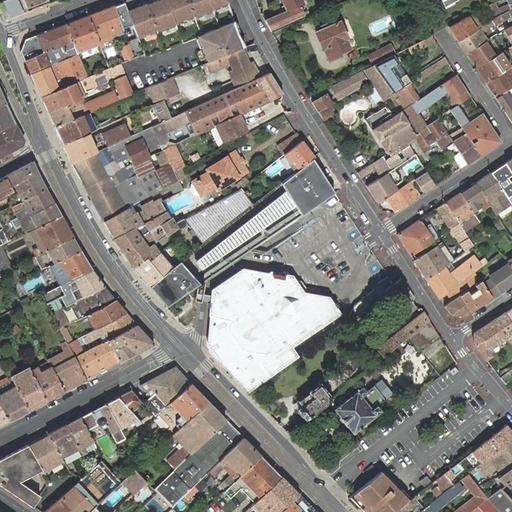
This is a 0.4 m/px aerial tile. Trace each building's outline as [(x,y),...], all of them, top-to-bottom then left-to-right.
[(4,0),(2,1),(9,18),(23,13),(17,0),(4,0)] [(146,4),(126,11),(132,26),(137,38),(228,3),(226,0),(158,0),(146,5),(146,4)] [(265,20),(269,30),(304,15),(304,14),(306,13),(305,11),(301,12),(300,8),(303,7),(300,0),(281,0),(286,10),(265,20)] [(435,0),(441,11),(449,6),(449,5),(457,0),(435,0)] [(489,4),(497,15),(501,12),(498,7),(494,1),(489,4)] [(511,1),(498,7),(501,12),(511,7),(511,1)] [(121,28),(112,6),(88,15),(99,43),(117,36),(115,31),(121,28)] [(497,15),(490,20),(492,23),(493,25),(507,17),(511,23),(511,7),(501,12),(497,15)] [(474,12),(448,26),(458,41),(482,25),(474,12)] [(77,51),(99,43),(88,15),(67,24),(74,44),(77,51)] [(335,19),(321,25),(322,28),(316,31),(328,60),(342,53),(341,51),(349,47),(346,39),(347,38),(340,20),(337,22),(335,19)] [(482,25),(458,41),(466,54),(487,40),(481,31),(492,23),(490,20),(482,25)] [(244,47),(237,33),(236,30),(235,25),(233,21),(196,37),(199,44),(207,62),(227,54),(231,52),(240,48),(244,47)] [(54,28),(62,46),(63,49),(74,44),(67,24),(54,28)] [(24,39),(20,51),(24,60),(45,52),(52,49),(49,42),(57,39),(52,29),(24,39)] [(431,34),(428,36),(407,47),(410,53),(435,40),(431,34)] [(49,42),(52,49),(60,46),(57,39),(49,42)] [(393,51),(390,44),(367,55),(370,62),(393,51)] [(486,44),(468,56),(476,69),(494,57),(486,44)] [(231,52),(227,54),(231,64),(233,69),(247,63),(240,48),(231,52)] [(45,52),(24,60),(30,74),(51,65),(45,52)] [(508,65),(500,53),(494,57),(476,69),(484,80),(485,82),(509,67),(508,65)] [(51,65),(30,74),(41,97),(80,80),(87,77),(78,54),(67,58),(51,65)] [(211,72),(231,64),(227,54),(207,62),(211,72)] [(409,84),(390,55),(370,65),(376,74),(378,73),(387,88),(388,87),(393,94),(402,88),(409,84)] [(423,76),(449,61),(445,56),(420,71),(423,76)] [(247,63),(236,67),(240,75),(257,68),(254,60),(247,63)] [(87,77),(80,80),(85,91),(112,80),(124,75),(119,63),(108,68),(87,77)] [(376,74),(370,65),(361,69),(365,76),(367,75),(383,100),(389,97),(393,94),(388,87),(387,88),(378,73),(376,74)] [(511,71),(509,67),(485,82),(495,96),(504,91),(511,86),(511,71)] [(257,68),(240,75),(244,83),(261,75),(257,68)] [(365,76),(361,69),(331,85),(339,99),(362,84),(361,80),(366,77),(365,76)] [(170,117),(159,122),(150,126),(154,133),(157,139),(159,144),(166,140),(164,136),(189,124),(195,134),(215,125),(218,123),(236,115),(239,113),(282,93),(269,72),(261,75),(244,83),(181,112),(170,117)] [(121,99),(122,98),(133,93),(124,75),(112,80),(121,99)] [(471,97),(457,75),(419,99),(411,104),(418,114),(419,113),(444,97),(452,109),(471,97)] [(178,93),(171,77),(163,81),(170,97),(178,93)] [(80,80),(41,97),(48,112),(79,99),(78,96),(85,92),(85,91),(80,80)] [(170,97),(163,81),(146,88),(154,104),(162,100),(170,97)] [(419,99),(409,84),(402,88),(393,94),(389,97),(394,105),(398,102),(400,105),(402,109),(411,104),(419,99)] [(89,99),(100,95),(98,90),(87,94),(89,99)] [(511,122),(511,102),(504,91),(495,96),(511,122)] [(82,105),(86,113),(112,102),(108,93),(82,105)] [(325,94),(312,102),(318,111),(332,102),(331,100),(329,100),(325,94)] [(79,99),(48,112),(54,126),(82,115),(86,113),(82,105),(79,99)] [(170,117),(163,101),(152,106),(159,122),(170,117)] [(0,131),(15,124),(5,102),(0,104),(0,131)] [(400,105),(396,108),(398,111),(405,122),(413,133),(424,126),(426,125),(419,113),(418,114),(411,104),(402,109),(400,105)] [(405,122),(398,111),(390,116),(384,106),(373,113),(364,119),(378,140),(389,132),(405,122)] [(463,129),(465,132),(480,155),(500,141),(481,112),(461,126),(463,129)] [(82,115),(54,126),(62,144),(88,133),(89,132),(82,115)] [(218,123),(227,140),(246,130),(243,122),(240,123),(236,115),(218,123)] [(426,125),(424,126),(434,140),(440,150),(452,141),(436,118),(426,125)] [(413,133),(405,122),(389,132),(397,146),(398,150),(407,144),(405,141),(412,137),(426,158),(430,155),(428,151),(429,149),(427,145),(434,140),(424,126),(413,133)] [(218,123),(215,125),(223,142),(227,140),(218,123)] [(0,155),(24,143),(15,124),(0,131),(0,155)] [(88,133),(62,144),(71,162),(129,136),(123,125),(101,135),(101,133),(90,138),(88,133)] [(129,136),(71,162),(85,188),(121,170),(118,164),(129,159),(132,165),(150,156),(147,150),(159,144),(157,139),(154,133),(150,126),(129,136)] [(389,132),(378,140),(384,150),(371,159),(373,162),(383,155),(386,160),(399,151),(398,150),(397,146),(389,132)] [(465,132),(452,141),(459,152),(467,163),(480,155),(465,132)] [(277,147),(283,154),(299,141),(294,135),(277,147)] [(295,171),(312,158),(312,157),(314,156),(301,140),(299,141),(283,154),(295,171)] [(407,144),(398,150),(399,151),(386,160),(383,155),(373,162),(372,162),(381,176),(392,169),(393,168),(413,155),(407,144)] [(163,149),(162,150),(156,153),(161,166),(169,162),(163,149)] [(189,179),(192,184),(217,171),(226,166),(239,161),(233,151),(204,166),(206,170),(189,179)] [(452,156),(460,168),(467,163),(459,152),(452,156)] [(285,191),(196,261),(202,270),(295,206),(300,215),(333,192),(312,157),(312,158),(295,171),(280,182),(285,191)] [(454,171),(447,160),(442,164),(449,174),(454,171)] [(217,171),(223,182),(244,171),(239,161),(226,166),(217,171)] [(32,162),(5,176),(10,186),(13,184),(22,201),(45,188),(32,162)] [(504,163),(489,173),(511,205),(511,173),(507,166),(504,163)] [(415,171),(419,176),(426,171),(424,169),(423,166),(415,171)] [(181,168),(174,171),(178,180),(178,181),(185,177),(181,168)] [(381,176),(366,186),(378,203),(385,198),(391,195),(397,190),(394,185),(401,180),(393,168),(392,169),(381,176)] [(121,170),(85,188),(91,199),(114,187),(113,185),(128,178),(129,177),(125,169),(121,170)] [(217,171),(192,184),(196,192),(213,183),(214,186),(223,182),(217,171)] [(427,190),(435,185),(426,171),(419,176),(418,176),(427,190)] [(480,179),(502,211),(511,205),(489,173),(480,179)] [(5,176),(0,178),(0,199),(13,192),(10,186),(5,176)] [(418,176),(414,179),(416,183),(423,193),(427,190),(418,176)] [(114,187),(91,199),(103,221),(127,208),(140,201),(128,178),(113,185),(114,187)] [(385,198),(394,212),(419,195),(412,185),(416,183),(414,179),(391,195),(385,198)] [(500,221),(504,227),(510,223),(502,211),(480,179),(474,183),(489,205),(500,221)] [(489,205),(474,183),(460,192),(470,207),(475,214),(489,205)] [(241,187),(238,189),(242,195),(246,200),(250,206),(253,204),(248,197),(250,195),(247,189),(244,191),(241,187)] [(0,215),(0,225),(5,233),(26,220),(53,203),(45,188),(22,201),(17,203),(14,205),(16,207),(0,215)] [(184,219),(202,243),(250,206),(246,200),(242,195),(238,189),(229,194),(184,219)] [(461,226),(464,231),(475,223),(479,221),(475,214),(470,207),(460,192),(445,202),(457,221),(459,223),(461,226)] [(127,208),(103,221),(114,238),(166,209),(162,200),(161,200),(154,203),(153,202),(144,207),(143,208),(145,211),(137,215),(136,214),(131,217),(127,208)] [(449,226),(457,221),(445,202),(436,208),(449,226)] [(3,235),(0,236),(0,252),(3,251),(9,246),(32,232),(37,229),(60,214),(53,203),(26,220),(5,233),(3,235)] [(166,209),(114,238),(134,268),(147,258),(149,261),(160,252),(154,244),(177,228),(175,224),(166,209)] [(71,237),(60,214),(37,229),(32,232),(40,249),(35,252),(38,258),(71,237)] [(397,234),(410,255),(438,237),(436,235),(432,238),(425,227),(420,219),(397,234)] [(495,224),(499,231),(504,227),(500,221),(495,224)] [(455,235),(465,250),(473,244),(464,231),(461,226),(459,223),(449,229),(453,236),(455,235)] [(432,238),(436,235),(429,224),(425,227),(432,238)] [(483,236),(476,242),(479,247),(487,241),(483,236)] [(38,258),(46,271),(50,269),(79,250),(71,237),(38,258)] [(413,259),(426,280),(449,262),(438,246),(435,243),(413,259)] [(438,246),(449,262),(453,259),(442,244),(438,246)] [(92,269),(79,250),(50,269),(62,288),(63,287),(92,269)] [(3,251),(0,252),(0,263),(6,260),(8,265),(10,264),(8,261),(3,251)] [(147,258),(134,268),(149,285),(171,268),(160,252),(149,261),(147,258)] [(6,260),(0,263),(0,264),(7,278),(15,273),(10,264),(8,265),(6,260)] [(171,268),(149,285),(167,306),(200,283),(180,261),(171,268)] [(437,298),(438,298),(446,292),(463,280),(449,262),(426,280),(437,298)] [(490,280),(483,284),(492,297),(511,283),(511,269),(508,264),(489,277),(490,280)] [(104,286),(92,269),(63,287),(74,305),(80,301),(104,286)] [(214,356),(213,356),(248,391),(299,354),(293,345),(295,343),(339,311),(329,296),(302,292),(290,275),(268,271),(265,273),(239,269),(210,290),(207,334),(207,337),(207,339),(207,342),(208,344),(214,356)] [(463,280),(446,292),(451,300),(459,295),(481,280),(475,271),(463,280)] [(401,278),(392,285),(398,296),(397,297),(402,303),(412,295),(401,278)] [(483,284),(481,280),(459,295),(470,312),(492,297),(483,284)] [(202,284),(189,292),(190,294),(191,295),(195,296),(195,299),(200,300),(202,284)] [(115,299),(104,286),(80,301),(88,315),(115,299)] [(57,291),(43,300),(53,318),(62,312),(63,312),(59,304),(62,302),(57,291)] [(451,300),(444,305),(451,314),(465,315),(470,312),(459,295),(451,300)] [(126,313),(115,299),(88,315),(85,317),(86,319),(92,316),(99,328),(126,313)] [(377,348),(383,356),(407,337),(428,320),(422,310),(377,348)] [(62,312),(53,318),(60,330),(66,325),(67,323),(62,312)] [(473,343),(485,358),(489,355),(486,350),(505,336),(508,341),(511,339),(511,338),(511,323),(504,312),(473,333),(473,343)] [(136,325),(126,313),(99,328),(85,337),(88,343),(105,333),(104,332),(109,330),(114,338),(136,325)] [(438,335),(428,320),(407,337),(418,350),(438,335)] [(153,343),(136,325),(114,338),(109,341),(119,361),(153,343)] [(67,330),(62,333),(69,347),(75,343),(67,330)] [(85,354),(78,341),(75,343),(69,347),(76,360),(85,354)] [(109,341),(85,354),(76,360),(83,373),(86,379),(110,366),(119,361),(109,341)] [(301,352),(295,343),(293,345),(299,354),(301,352)] [(76,360),(69,347),(65,349),(67,354),(55,360),(53,357),(47,360),(64,390),(86,379),(83,373),(76,360)] [(64,390),(47,360),(30,371),(46,400),(64,390)] [(28,367),(11,376),(13,380),(29,409),(46,400),(30,371),(28,367)] [(173,367),(169,369),(181,376),(187,383),(188,382),(173,367)] [(511,368),(500,378),(504,383),(511,377),(511,368)] [(142,403),(153,417),(158,412),(165,405),(189,383),(188,382),(187,383),(181,376),(169,369),(139,385),(149,397),(142,403)] [(365,391),(361,386),(334,408),(338,415),(338,416),(345,425),(346,424),(352,431),(380,409),(376,405),(392,392),(381,378),(365,391)] [(0,403),(9,420),(29,409),(13,380),(0,387),(0,403)] [(170,435),(173,433),(207,401),(189,383),(165,405),(158,412),(171,426),(166,430),(170,435)] [(304,417),(305,419),(309,416),(331,398),(319,383),(308,391),(309,392),(299,400),(302,405),(298,409),(299,411),(298,412),(303,417),(304,417)] [(130,411),(141,402),(130,390),(118,396),(130,411)] [(134,424),(139,422),(130,411),(118,396),(105,403),(118,428),(131,421),(134,424)] [(180,455),(183,459),(225,420),(207,401),(173,433),(187,448),(180,455)] [(0,403),(0,424),(9,420),(0,403)] [(115,442),(123,438),(118,428),(105,403),(79,417),(86,429),(97,423),(100,423),(102,427),(105,425),(115,442)] [(323,416),(318,409),(309,416),(315,422),(323,416)] [(79,448),(82,454),(95,447),(86,429),(79,417),(66,424),(79,448)] [(156,492),(169,506),(205,473),(242,437),(225,420),(183,459),(153,488),(156,492)] [(79,448),(66,424),(47,434),(61,458),(79,448)] [(475,447),(485,459),(509,440),(511,437),(511,432),(505,424),(501,427),(475,447)] [(28,444),(38,461),(42,468),(42,469),(43,471),(62,460),(61,458),(47,434),(28,444)] [(242,437),(205,473),(209,477),(218,470),(225,478),(218,485),(223,490),(259,455),(242,437)] [(485,459),(477,466),(481,470),(485,468),(493,477),(494,479),(496,477),(511,464),(511,443),(509,440),(485,459)] [(0,481),(38,461),(28,444),(0,458),(0,481)] [(219,494),(218,495),(221,498),(225,494),(226,495),(232,490),(234,493),(241,487),(249,495),(275,471),(259,455),(223,490),(219,494)] [(465,456),(443,473),(449,479),(470,463),(465,456)] [(90,509),(96,503),(121,480),(99,460),(90,469),(82,476),(95,489),(82,501),(90,509)] [(38,461),(0,481),(0,483),(32,506),(40,495),(21,481),(39,471),(38,470),(42,468),(38,461)] [(496,486),(498,488),(508,480),(511,476),(511,464),(496,477),(500,482),(496,486)] [(121,480),(133,492),(145,481),(134,469),(121,480)] [(380,473),(349,496),(362,509),(364,507),(368,510),(366,511),(393,511),(408,500),(380,473)] [(421,510),(418,511),(468,511),(487,497),(478,486),(468,473),(461,478),(473,493),(449,511),(428,511),(461,486),(457,481),(454,485),(424,508),(421,510)] [(70,487),(82,501),(95,489),(82,476),(79,478),(70,487)] [(277,511),(297,494),(280,476),(250,506),(256,511),(277,511)] [(432,482),(426,476),(420,481),(425,487),(432,482)] [(214,488),(219,494),(223,490),(218,485),(214,488)] [(86,511),(90,509),(82,501),(70,487),(42,511),(86,511)] [(487,497),(468,511),(495,511),(499,509),(501,511),(511,511),(511,503),(498,488),(487,497)] [(314,511),(297,494),(277,511),(314,511)] [(40,495),(32,506),(33,507),(41,495),(40,495)] [(408,500),(393,511),(418,511),(421,510),(413,500),(416,498),(414,496),(408,500)] [(86,511),(98,511),(97,510),(100,508),(96,503),(90,509),(86,511)]
